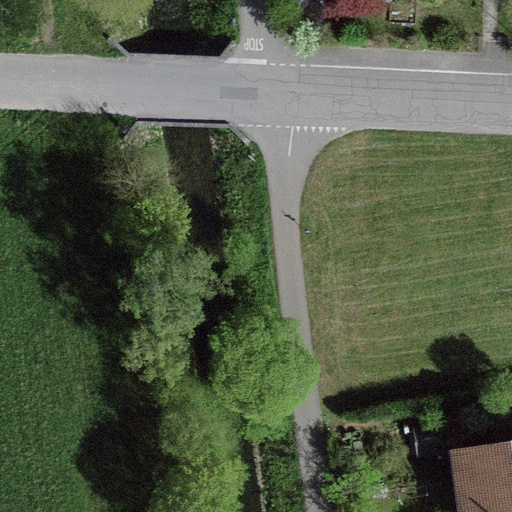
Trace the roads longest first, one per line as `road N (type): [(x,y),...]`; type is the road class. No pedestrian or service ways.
road 1 (residential): [(324,511),(267,96)]
road 2 (unclassified): [(267,96),(0,87)]
road 3 (residential): [(511,104),(267,96)]
